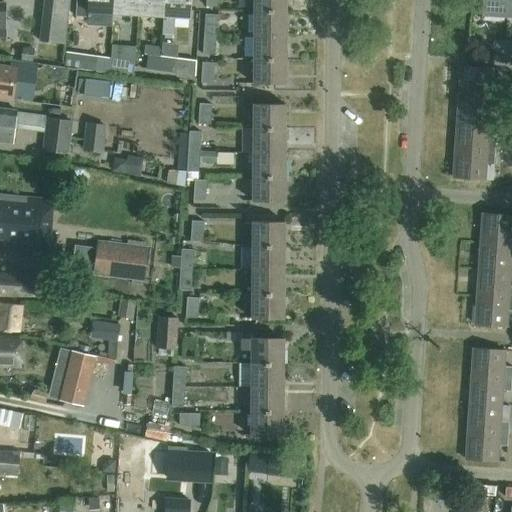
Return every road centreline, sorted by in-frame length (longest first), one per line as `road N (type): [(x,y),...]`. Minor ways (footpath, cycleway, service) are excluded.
road 1 (residential): [(335,0),(330,437),(342,464),(372,474)]
road 2 (residential): [(372,474),(399,464),(410,440),(421,289),(408,222),(423,0)]
